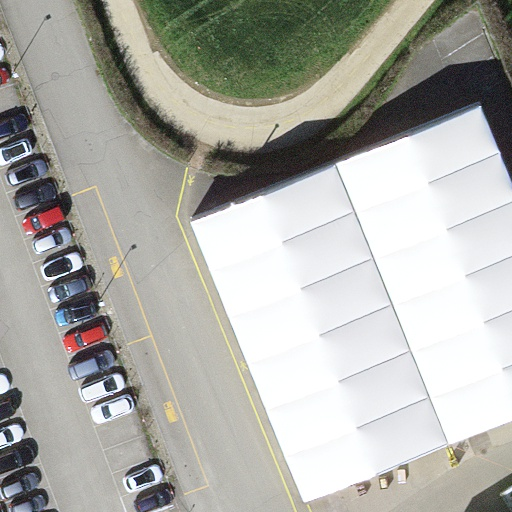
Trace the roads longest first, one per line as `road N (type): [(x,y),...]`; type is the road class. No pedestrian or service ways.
road 1 (residential): [(263,511),(38,0)]
road 2 (track): [(416,0),(335,87),(291,117),(249,121),(199,110),(163,85),(130,0)]
